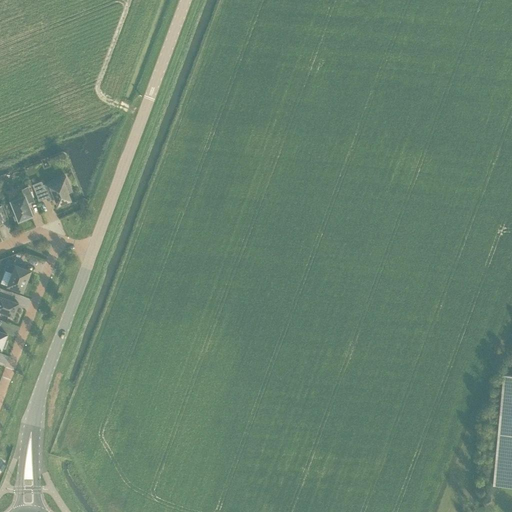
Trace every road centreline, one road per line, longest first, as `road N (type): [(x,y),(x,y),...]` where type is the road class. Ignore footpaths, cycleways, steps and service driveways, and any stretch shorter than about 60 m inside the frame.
road 1 (unclassified): [(91,253),(186,0)]
road 2 (unclassified): [(28,511),(34,414),(91,253)]
road 3 (residential): [(59,241),(0,402)]
